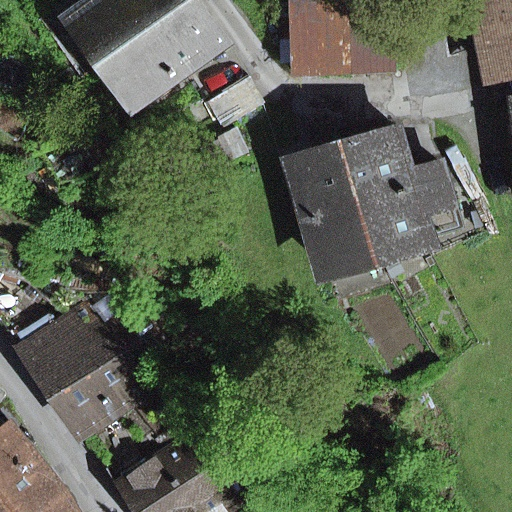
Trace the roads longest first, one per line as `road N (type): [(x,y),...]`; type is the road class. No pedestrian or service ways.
road 1 (residential): [(215,0),(276,95),(396,95)]
road 2 (residential): [(109,511),(0,356)]
